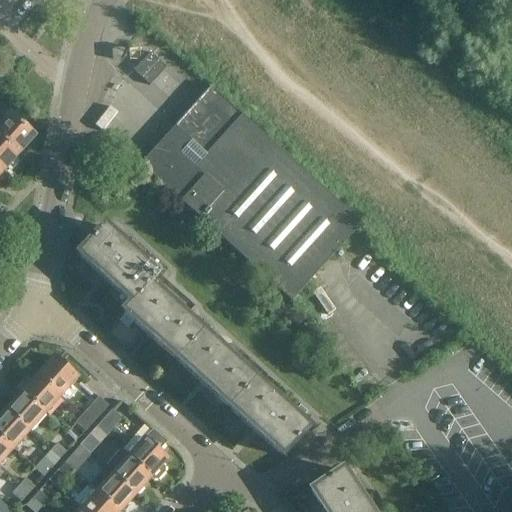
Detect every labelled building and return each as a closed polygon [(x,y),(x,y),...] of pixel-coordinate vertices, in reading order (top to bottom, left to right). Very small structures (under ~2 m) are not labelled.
[(202,98),(175,128),(191,142),(155,181),(292,303),(350,239),(362,225),(211,89),(202,98)] [(10,115),(0,126),(0,138),(18,154),(34,136),(10,115)] [(18,154),(0,138),(0,169),(2,171),(18,154)] [(155,276),(103,228),(102,228),(101,228),(77,255),(130,303),(121,312),(281,457),(306,429),(147,285),(155,276)] [(54,358),(38,376),(61,396),(77,378),(54,358)] [(61,396),(38,376),(22,393),(45,414),(61,396)] [(45,414),(22,393),(6,411),(29,431),(45,414)] [(92,425),(109,408),(98,398),(82,416),(92,425)] [(29,431),(6,411),(0,417),(0,437),(13,449),(29,431)] [(123,420),(112,411),(96,428),(107,437),(123,420)] [(92,425),(82,416),(74,424),(85,434),(92,425)] [(107,437),(96,428),(88,437),(99,446),(107,437)] [(152,432),(128,458),(151,479),(152,478),(155,481),(157,481),(160,480),(161,479),(163,477),(165,475),(165,474),(165,473),(166,470),(165,468),(163,466),(167,461),(157,451),(165,443),(152,432)] [(0,463),(13,449),(0,437),(0,463)] [(60,460),(67,454),(57,444),(50,451),(60,460)] [(60,460),(50,451),(42,460),(53,469),(60,460)] [(151,479),(128,458),(121,451),(105,469),(112,476),(135,496),(151,479)] [(64,464),(74,473),(80,466),(70,457),(64,464)] [(64,464),(57,472),(67,481),(74,473),(64,464)] [(322,511),(367,511),(340,470),(308,491),(322,511)] [(121,511),(135,496),(112,476),(96,493),(116,511),(121,511)] [(28,496),(35,489),(25,480),(18,487),(28,496)] [(28,496),(18,487),(11,494),(22,504),(28,496)] [(42,509),(48,501),(39,492),(32,500),(42,509)] [(116,511),(96,493),(80,511),(81,511),(116,511)] [(38,511),(42,509),(32,500),(25,507),(30,511),(38,511)]
